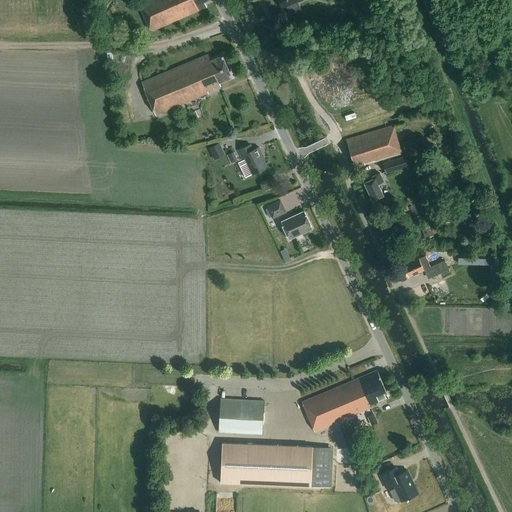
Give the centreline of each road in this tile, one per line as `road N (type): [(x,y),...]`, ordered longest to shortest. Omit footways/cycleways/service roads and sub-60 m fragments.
road 1 (tertiary): [(460,511),(293,155)]
road 2 (residential): [(407,310),(352,189),(338,135)]
road 3 (tertiary): [(293,155),(221,0)]
road 4 (residential): [(338,135),(312,101),(263,0)]
